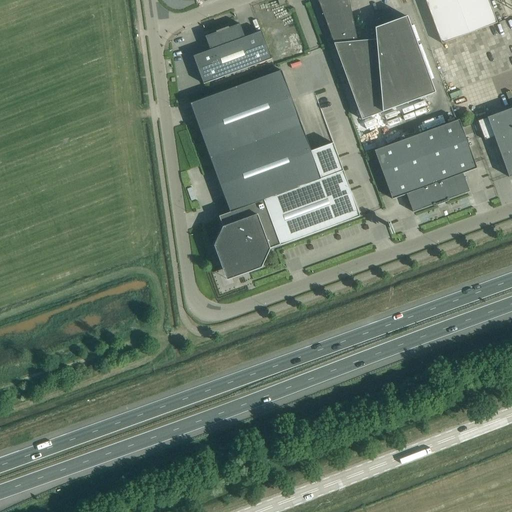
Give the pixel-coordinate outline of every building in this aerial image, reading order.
[(317,0),(319,5),(362,120),(426,96),(435,93),(408,17),(376,28),(377,40),(358,41),(349,0),(317,0)] [(425,0),(442,43),(497,23),(488,0),(425,0)] [(390,8),(373,15),(377,26),(395,20),(390,8)] [(210,50),(193,56),(204,84),(272,59),(262,31),(245,37),(240,24),(228,28),(225,29),(226,32),(221,34),(220,31),(217,32),(205,36),(210,50)] [(215,246),(223,269),(227,279),(228,279),(262,267),(270,249),(270,248),(280,245),(360,216),(333,143),(311,151),(282,70),(191,104),(230,212),(219,216),(223,227),(215,246)] [(511,108),(487,117),(509,177),(511,175),(511,108)] [(375,151),(389,190),(392,199),(406,194),(413,212),(434,204),(434,205),(449,200),(449,199),(469,191),(463,173),(477,168),(459,120),(375,151)]
